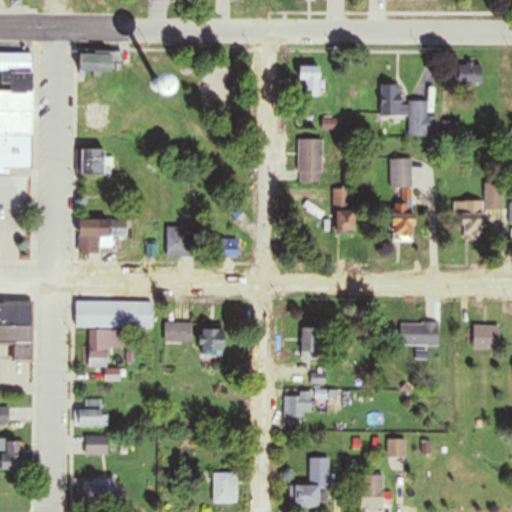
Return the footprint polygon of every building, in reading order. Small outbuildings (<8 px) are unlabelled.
[(0,176),(30,177),(31,72),(28,72),(28,55),(0,54),(0,176)] [(109,73),(109,54),(77,54),(77,73),(109,73)] [(481,85),(481,66),(457,66),(457,85),(481,85)] [(319,97),(318,68),(298,68),(298,97),(319,97)] [(143,99),(158,99),(159,79),(143,78),(143,99)] [(428,103),(400,103),(400,86),(380,86),(381,116),(408,116),(408,138),(429,137),(428,103)] [(115,129),(112,102),(90,104),(93,131),(115,129)] [(459,124),(450,124),(449,136),(458,137),(459,124)] [(321,140),(297,140),(297,183),(321,183),(321,140)] [(79,175),(103,175),(103,150),(79,150),(79,175)] [(389,190),(399,190),(399,213),(389,213),(390,243),(413,242),(412,160),(389,160),(389,190)] [(483,210),(502,211),(503,184),(484,183),(483,203),(456,203),(456,239),(482,239),(483,210)] [(351,190),(333,190),(333,215),(351,215),(351,190)] [(98,255),(98,249),(111,249),(111,239),(125,239),(125,221),(77,221),(77,255),(98,255)] [(192,257),(192,226),(165,226),(165,257),(192,257)] [(239,258),(239,240),(219,240),(219,258),(239,258)] [(74,327),(151,327),(151,301),(74,301),(74,327)] [(31,361),(31,302),(0,302),(0,343),(11,344),(11,361),(31,361)] [(191,323),(164,323),(164,343),(191,343),(191,323)] [(400,347),(439,347),(439,323),(400,323),(400,347)] [(472,350),(499,350),(499,325),(472,325),(472,350)] [(222,326),(198,326),(198,356),(222,356),(222,326)] [(301,359),(320,359),(320,327),(301,327),(301,359)] [(119,369),(108,368),(109,347),(121,348),(122,331),(89,330),(87,367),(105,367),(104,380),(118,381),(119,369)] [(283,418),(311,418),(311,394),(283,393),(283,418)] [(101,415),(101,399),(85,399),(85,409),(76,409),(76,425),(107,425),(107,415),(101,415)] [(0,424),(8,425),(8,407),(0,407),(0,424)] [(107,436),(85,436),(85,454),(107,454),(107,436)] [(406,439),(387,439),(387,459),(406,459),(406,439)] [(0,469),(24,470),(24,441),(0,440),(0,469)] [(329,458),(309,458),(308,485),(292,485),(292,507),(318,507),(318,499),(322,499),(322,492),(328,492),(329,458)] [(212,473),(212,503),(237,503),(237,473),(212,473)] [(390,492),(383,492),(383,475),(360,475),(360,507),(390,507),(390,492)] [(110,479),(76,479),(76,499),(110,499),(110,479)]
